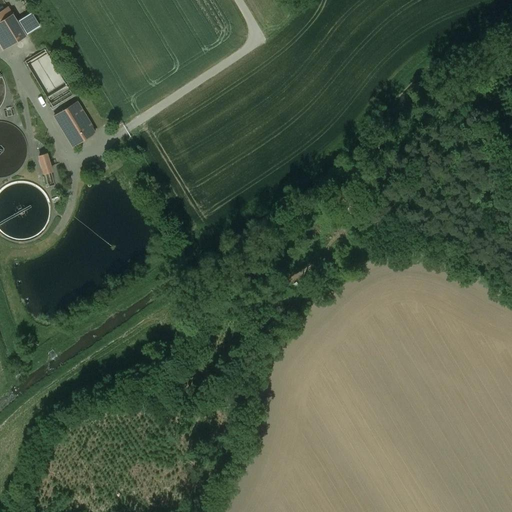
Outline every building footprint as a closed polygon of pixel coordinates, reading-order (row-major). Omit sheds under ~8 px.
[(7,8),(0,11),(0,45),(2,49),(10,44),(24,36),(7,8)] [(76,102),(53,116),(72,146),(95,133),(76,102)] [(13,108),(3,111),(4,117),(14,115),(13,108)] [(50,171),(45,154),(38,156),(43,173),(44,173),(47,184),(44,184),(45,188),(54,185),(50,171)] [(62,195),(51,199),(52,203),(63,199),(62,195)]
